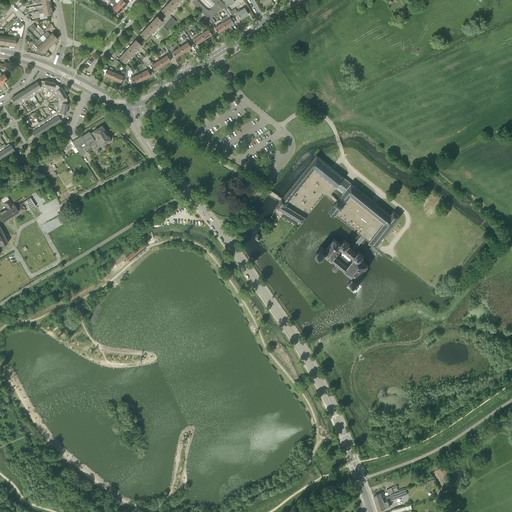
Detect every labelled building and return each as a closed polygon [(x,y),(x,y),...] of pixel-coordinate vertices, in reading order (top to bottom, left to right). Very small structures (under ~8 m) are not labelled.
[(113,0),(109,0),(115,5),(113,8),(118,13),(123,9),(117,3),(113,0)] [(120,0),(117,3),(123,9),(127,4),(122,0),(120,0)] [(170,0),(161,10),(166,15),(168,13),(170,14),(174,9),(173,8),(177,4),(178,5),(183,0),(170,0)] [(218,10),(222,7),(224,4),(219,0),(216,0),(214,3),(214,6),(218,10)] [(224,4),(222,7),(227,15),(221,19),(222,22),(226,28),(234,23),(229,16),(232,14),(231,11),(229,9),(227,6),(224,4)] [(52,13),(51,8),(38,11),(40,19),(47,18),(47,15),(52,13)] [(231,11),(232,14),(234,12),(236,16),(239,15),(241,18),(248,14),(244,8),(238,12),(235,8),(231,11)] [(212,17),(214,15),(210,10),(206,9),(202,13),(204,14),(209,20),(212,17)] [(157,15),(140,33),(145,38),(147,36),(148,38),(153,33),(152,31),(156,27),(157,29),(162,24),(160,23),(162,21),(157,15)] [(169,29),(176,21),(172,17),(164,25),(169,29)] [(226,28),(222,22),(214,27),(218,33),(226,28)] [(200,34),(204,39),(212,34),(208,29),(200,34)] [(45,32),(54,42),(58,38),(52,33),(50,34),(47,31),(45,32)] [(45,40),(50,46),(54,42),(45,32),(43,35),(46,38),(45,40)] [(196,44),(204,39),(200,34),(193,39),(196,44)] [(37,40),(46,49),(50,46),(45,40),(43,42),(39,38),(37,40)] [(136,39),(119,57),(124,62),(126,60),(128,61),(132,56),(131,55),(135,51),(136,52),(141,47),(139,46),(141,44),(136,39)] [(42,53),(46,49),(37,40),(35,42),(39,46),(37,47),(42,53)] [(168,45),(167,43),(168,43),(166,40),(163,42),(164,44),(165,45),(168,50),(172,47),(170,44),(168,45)] [(180,47),(183,52),(191,47),(188,42),(180,47)] [(175,57),(183,52),(180,47),(172,52),(175,57)] [(142,59),(143,60),(145,59),(148,65),(152,63),(149,58),(151,57),(149,54),(142,59)] [(159,60),(163,65),(170,60),(167,55),(159,60)] [(155,70),(163,65),(159,60),(152,65),(155,70)] [(104,75),(112,78),(115,72),(106,69),(104,75)] [(140,73),(142,80),(150,76),(147,70),(140,73)] [(115,72),(112,78),(121,82),(123,76),(115,72)] [(134,84),(142,80),(140,73),(131,77),(134,84)] [(47,91),(50,81),(45,80),(44,81),(41,80),(38,83),(42,90),(47,91)] [(42,90),(38,83),(37,81),(32,84),(38,93),(42,90)] [(28,87),(33,95),(38,93),(32,84),(28,87)] [(24,89),(29,98),(33,95),(28,87),(24,89)] [(60,88),(53,93),(55,96),(64,91),(61,87),(60,88)] [(25,100),(29,98),(24,89),(20,92),(25,100)] [(64,91),(55,96),(58,101),(67,103),(67,101),(67,99),(66,96),(67,96),(64,91)] [(25,100),(20,92),(16,95),(20,102),(21,103),(25,100)] [(20,102),(16,95),(11,97),(12,99),(10,100),(10,102),(18,104),(20,102)] [(61,120),(61,119),(56,111),(51,114),(57,123),(61,120)] [(57,123),(51,114),(47,117),(53,125),(57,123)] [(53,125),(47,117),(43,119),(48,128),(53,125)] [(48,128),(43,119),(39,122),(44,131),(48,128)] [(44,131),(39,122),(34,125),(35,126),(40,134),(44,131)] [(40,134),(35,126),(33,128),(31,136),(33,136),(35,135),(36,136),(40,134)] [(95,140),(107,132),(105,128),(104,129),(102,126),(90,133),(95,140)] [(89,143),(95,140),(90,133),(89,131),(81,136),(84,142),(87,140),(89,143)] [(95,140),(89,143),(86,145),(88,147),(90,146),(92,148),(96,146),(97,147),(100,145),(101,145),(110,139),(108,136),(109,136),(107,132),(95,140)] [(67,134),(62,137),(65,142),(71,139),(67,134)] [(78,151),(83,147),(86,145),(89,143),(87,140),(84,142),(81,136),(72,141),(75,147),(73,148),(75,152),(78,151)] [(8,143),(6,145),(10,152),(14,149),(14,148),(16,147),(16,145),(8,143)] [(10,152),(6,145),(5,144),(0,146),(6,155),(10,152)] [(78,151),(81,156),(86,152),(83,147),(78,151)] [(337,200),(335,203),(334,204),(329,211),(335,216),(342,208),(344,205),(351,196),(384,223),(372,239),(370,241),(369,243),(375,248),(376,246),(377,245),(378,244),(400,216),(394,211),(391,215),(317,155),(310,163),(284,198),(282,197),(281,198),(288,202),(315,170),(339,190),(343,193),(337,200)] [(306,218),(286,205),(288,202),(281,198),(280,201),(279,202),(280,203),(276,208),(302,223),(306,218)] [(0,211),(0,215),(4,221),(12,216),(13,217),(15,216),(15,217),(27,209),(28,208),(24,201),(23,202),(16,207),(14,203),(12,204),(10,201),(5,204),(7,208),(0,211)] [(341,248),(348,253),(351,249),(352,249),(350,248),(346,245),(347,244),(342,240),(338,245),(331,240),(327,246),(324,244),(323,244),(322,244),(321,244),(320,244),(319,244),(319,245),(318,245),(317,246),(317,247),(316,247),(316,248),(316,249),(316,250),(316,251),(316,252),(316,253),(316,254),(317,255),(318,256),(319,257),(321,258),(323,258),(324,258),(325,258),(326,257),(327,257),(328,256),(329,255),(334,260),(333,262),(332,263),(332,264),(332,265),(332,266),(332,267),(332,268),(333,268),(333,269),(334,269),(335,270),(336,270),(337,270),(338,270),(339,270),(339,269),(340,269),(340,268),(342,266),(355,277),(350,282),(355,286),(360,280),(358,279),(370,264),(365,260),(366,258),(359,253),(358,254),(355,252),(354,251),(350,255),(354,258),(348,265),(336,255),(341,248)] [(129,261),(147,247),(143,243),(126,257),(129,261)] [(427,488),(435,485),(433,480),(425,483),(427,488)] [(389,494),(398,490),(396,485),(386,490),(389,494)] [(384,498),(383,498),(384,502),(376,505),(378,510),(389,507),(388,507),(390,506),(388,502),(387,499),(392,498),(393,500),(403,496),(401,490),(391,495),(384,498)] [(383,498),(384,498),(383,493),(373,496),(376,505),(384,502),(383,498)]
